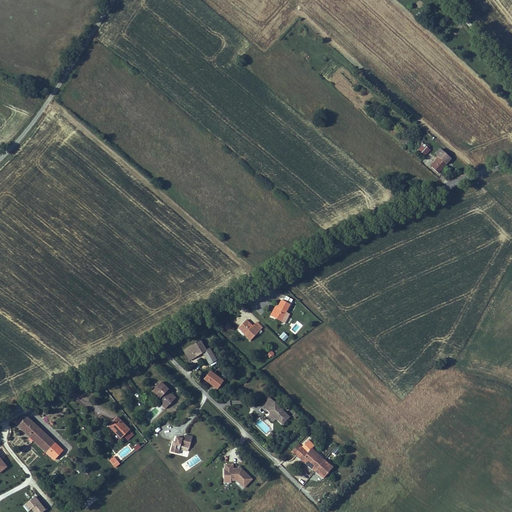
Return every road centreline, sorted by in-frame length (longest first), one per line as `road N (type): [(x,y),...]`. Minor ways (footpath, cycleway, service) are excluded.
road 1 (secondary): [(154,340),(403,205),(511,160)]
road 2 (tertiary): [(0,158),(113,0)]
road 3 (residential): [(277,463),(154,340)]
road 4 (secondary): [(1,418),(154,340)]
